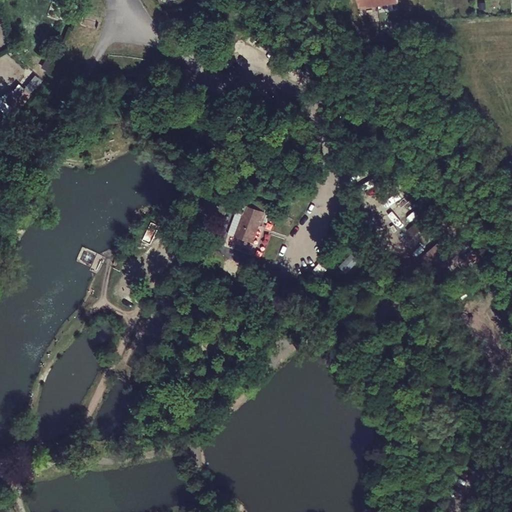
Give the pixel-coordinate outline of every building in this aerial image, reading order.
[(98,5),(86,0),(78,21),(98,29),(104,14),(96,11),(98,5)] [(360,0),(363,8),(368,7),(366,0),(360,0)] [(248,204),(241,201),(237,212),(243,215),(235,237),(253,243),(261,222),(268,224),(271,215),(247,206),(248,204)] [(243,215),(237,212),(228,234),(235,237),(243,215)] [(339,265),(346,272),(359,259),(351,252),(339,265)]
